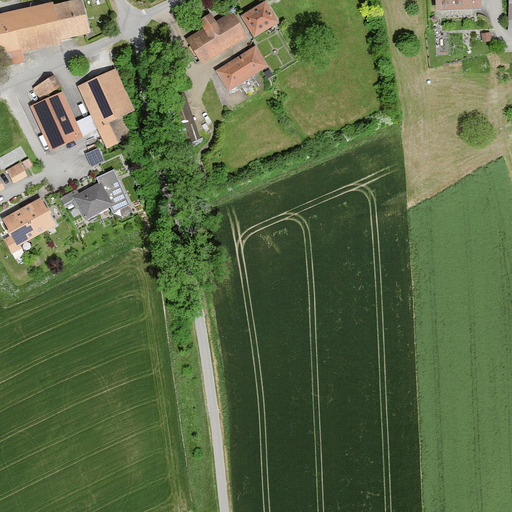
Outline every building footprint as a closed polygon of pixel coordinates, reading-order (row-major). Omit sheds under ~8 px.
[(432,0),(433,10),(479,8),(478,0),(432,0)] [(50,6),(50,5),(0,13),(0,63),(21,59),(20,53),(59,46),(58,42),(82,38),(76,2),(50,6)] [(277,24),(265,3),(240,17),(252,38),(277,24)] [(200,65),(245,37),(230,13),(213,23),(208,14),(196,21),(201,29),(184,39),(200,65)] [(480,41),(489,41),(489,33),(480,33),(480,41)] [(437,46),(445,46),(445,38),(437,39),(437,46)] [(267,68),(253,47),(213,72),(226,93),(267,68)] [(133,112),(114,70),(75,88),(89,116),(75,122),(61,93),(28,108),(48,152),(95,131),(104,151),(130,139),(120,117),(133,112)] [(59,88),(52,77),(31,89),(38,101),(59,88)] [(84,155),(90,168),(102,162),(95,149),(84,155)] [(4,173),(13,185),(26,177),(18,164),(4,173)] [(129,206),(111,171),(92,181),(94,185),(77,194),(75,190),(58,198),(62,206),(72,201),(83,221),(109,208),(112,215),(129,206)] [(54,228),(38,200),(0,220),(9,237),(2,241),(11,256),(21,250),(19,247),(54,228)]
